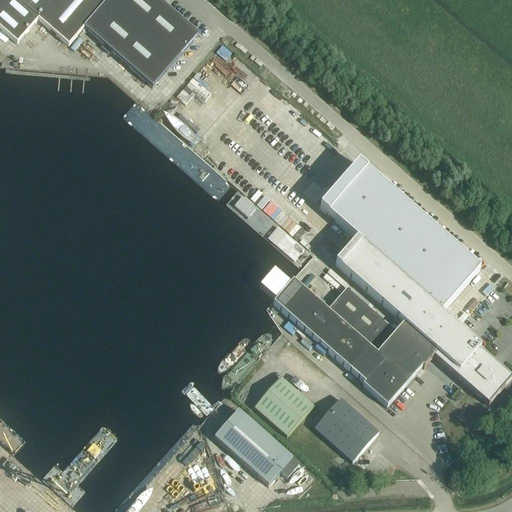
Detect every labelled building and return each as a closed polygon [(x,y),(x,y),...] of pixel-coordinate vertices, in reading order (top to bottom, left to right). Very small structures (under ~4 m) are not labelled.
[(0,0),(0,30),(17,45),(38,21),(68,48),(84,29),(153,90),(199,37),(156,0),(0,0)] [(258,80),(254,84),(273,100),(276,96),(258,80)] [(216,105),(207,96),(200,104),(191,96),(181,107),(200,123),(216,105)] [(226,127),(233,119),(218,106),(211,114),(226,127)] [(184,120),(174,131),(185,141),(195,131),(184,120)] [(218,159),(213,165),(230,179),(240,167),(213,144),(207,151),(202,147),(198,151),(209,160),(213,155),(218,159)] [(494,285),(373,179),(334,223),(455,329),(494,285)] [(311,238),(308,244),(313,247),(309,253),(313,254),(319,243),(311,238)] [(404,328),(397,336),(346,291),(326,313),(292,284),(290,287),(275,303),(273,306),(384,403),(427,354),(487,407),(510,381),(455,334),(457,331),(355,243),(334,267),(404,328)] [(290,387),(299,391),(303,382),(293,378),(290,387)] [(286,439),(313,409),(280,380),(253,410),(286,439)] [(340,402),(314,432),(352,466),(378,435),(340,402)] [(238,413),(214,440),(268,488),(280,475),(287,481),(299,467),(292,461),(238,413)] [(193,444),(187,449),(193,455),(198,451),(193,444)]
